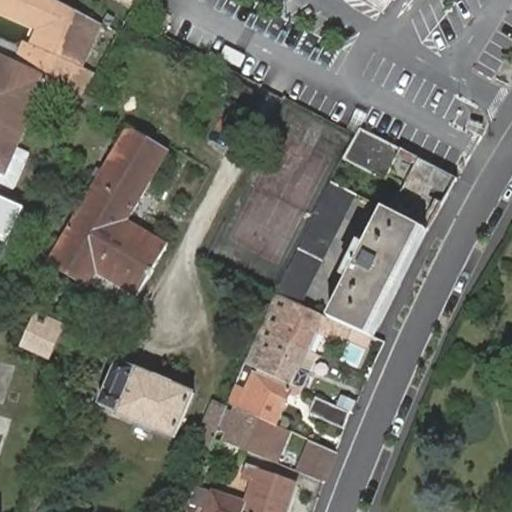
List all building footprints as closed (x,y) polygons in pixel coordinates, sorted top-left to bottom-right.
[(43,85),(80,103),(96,74),(80,68),(99,24),(89,18),(68,7),(60,3),(54,0),(0,0),(0,5),(46,27),(37,49),(29,45),(25,44),(14,67),(0,60),(0,176),(2,172),(43,85)] [(394,0),(367,0),(384,13),(394,0)] [(46,27),(0,5),(0,14),(36,31),(29,45),(37,49),(46,27)] [(97,272),(137,296),(168,244),(152,235),(143,229),(128,220),(137,206),(144,193),(169,152),(164,150),(154,143),(144,138),(128,129),(108,162),(103,170),(99,178),(87,197),(56,249),(97,272)] [(361,129),(359,133),(344,160),(386,182),(387,181),(389,177),(393,179),(401,183),(406,185),(392,213),(423,228),(428,231),(458,179),(441,171),(419,159),(402,150),(399,149),(382,140),(361,129)] [(352,193),(331,183),(315,215),(316,215),(289,268),(287,268),(276,294),(300,306),(344,217),(341,215),(348,200),(352,193)] [(406,185),(401,183),(399,187),(387,211),(392,213),(406,185)] [(26,209),(0,197),(0,236),(12,242),(26,209)] [(396,282),(423,228),(392,213),(387,211),(384,209),(383,212),(365,247),(359,244),(357,250),(351,261),(349,265),(344,276),(349,279),(338,300),(329,319),(353,329),(362,333),(368,335),(374,323),(396,282)] [(91,283),(97,272),(56,249),(48,262),(66,273),(73,277),(89,286),(91,283)] [(300,306),(276,294),(257,337),(276,345),(279,337),(310,352),(319,331),(347,343),(353,329),(329,319),(304,307),(300,306)] [(57,335),(60,329),(35,317),(33,323),(32,324),(21,347),(45,359),(57,335)] [(51,361),(53,357),(65,331),(60,329),(57,335),(45,359),(51,361)] [(355,348),(362,333),(353,329),(347,343),(355,348)] [(276,345),(257,337),(246,364),(302,390),(309,375),(301,371),(310,352),(279,337),(276,345)] [(318,355),(310,352),(301,371),(309,375),(318,355)] [(152,376),(147,374),(138,369),(137,370),(119,362),(112,380),(109,386),(101,405),(115,412),(137,422),(154,428),(175,438),(194,394),(193,394),(185,390),(180,388),(152,376)] [(197,384),(151,364),(149,370),(147,374),(152,376),(180,388),(185,390),(193,394),(194,391),(197,384)] [(330,366),(327,380),(361,388),(364,375),(330,366)] [(229,404),(276,425),(292,390),(254,374),(245,392),(236,388),(229,404)] [(357,402),(342,395),(338,405),(352,412),(357,402)] [(342,429),(350,412),(316,396),(308,414),(342,429)] [(220,429),(228,408),(213,402),(196,441),(211,448),(215,439),(220,429)] [(276,425),(229,404),(228,408),(220,429),(226,431),(222,442),(250,453),(262,458),(272,462),(286,430),(276,425)] [(301,473),(324,482),(335,457),(311,448),(301,473)] [(288,511),(296,489),(278,483),(280,476),(247,466),(245,472),(256,475),(246,504),(243,511),(238,511),(232,510),(221,506),(219,511),(288,511)] [(256,475),(245,472),(235,500),(246,504),(256,475)] [(278,483),(296,489),(298,483),(280,476),(278,483)] [(204,511),(212,492),(195,486),(188,506),(187,508),(185,511),(204,511)] [(219,511),(221,506),(232,510),(235,500),(212,492),(204,511),(219,511)] [(243,511),(246,504),(235,500),(232,510),(238,511),(243,511)]
